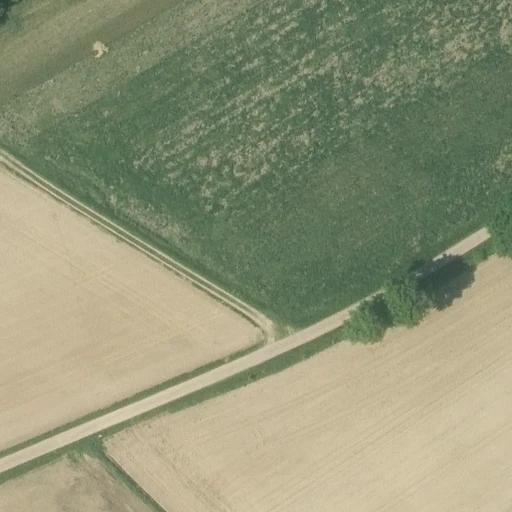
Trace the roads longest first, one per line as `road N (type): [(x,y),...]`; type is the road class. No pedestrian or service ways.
road 1 (unclassified): [(0,476),(349,326),(511,221)]
road 2 (track): [(0,174),(306,344)]
